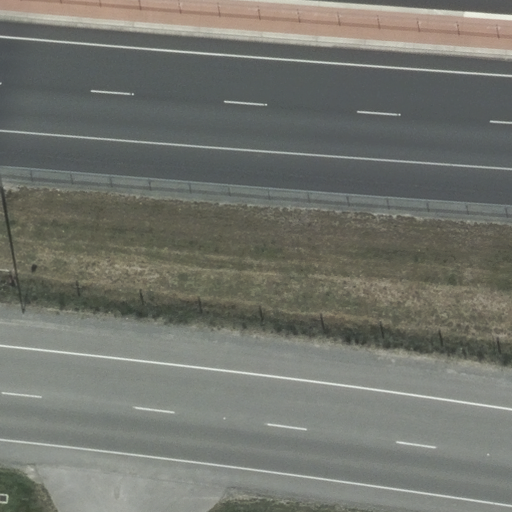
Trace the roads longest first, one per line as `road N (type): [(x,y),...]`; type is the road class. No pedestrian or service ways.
road 1 (secondary): [(511,469),(0,404)]
road 2 (motorway): [(511,121),(0,81)]
